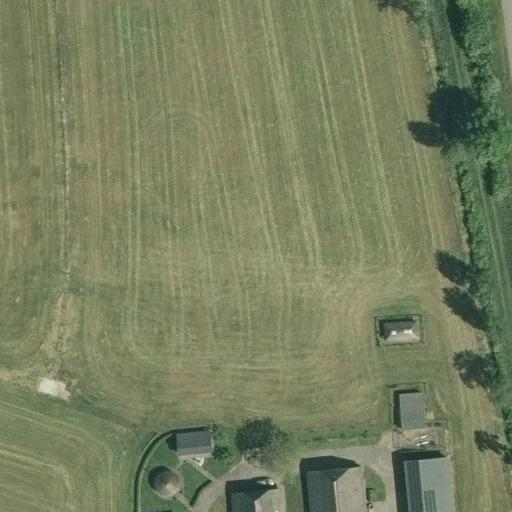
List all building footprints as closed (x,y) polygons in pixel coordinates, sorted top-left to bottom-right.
[(383,323),(385,343),(420,340),(419,321),(383,323)] [(388,377),(281,377),(281,431),(388,431),(388,377)] [(422,394),(400,395),(402,430),(425,428),(422,394)] [(210,431),(178,434),(180,454),(212,451),(210,431)] [(454,511),(448,459),(404,464),(409,511),(454,511)] [(365,511),(362,467),(309,472),(313,511),(281,511),(280,490),(233,494),(235,511),(365,511)]
